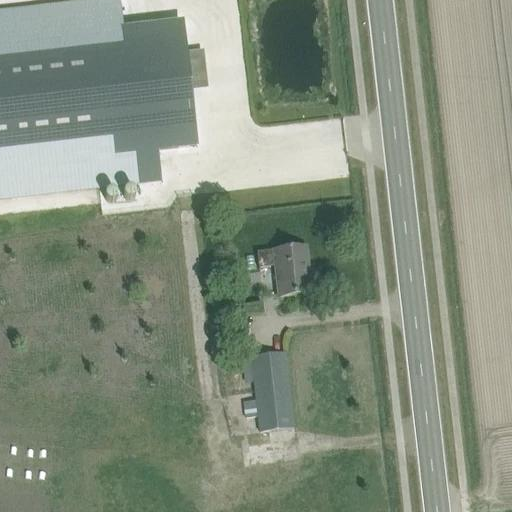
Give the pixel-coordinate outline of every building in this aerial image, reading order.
[(0,199),(140,184),(137,154),(157,151),(174,149),(186,148),(196,147),(189,92),(185,54),(182,24),(172,25),(161,26),(123,31),(119,1),(0,14),(0,199)] [(307,248),(258,254),(259,271),(275,269),(278,298),(312,294),(307,248)] [(0,268),(33,268),(33,257),(0,257),(0,268)] [(148,316),(171,315),(169,276),(146,277),(148,316)] [(266,356),(252,358),(252,359),(255,384),(256,394),(260,432),(260,434),(266,433),(270,432),(274,432),(294,430),(286,354),(283,354),(266,356)]
